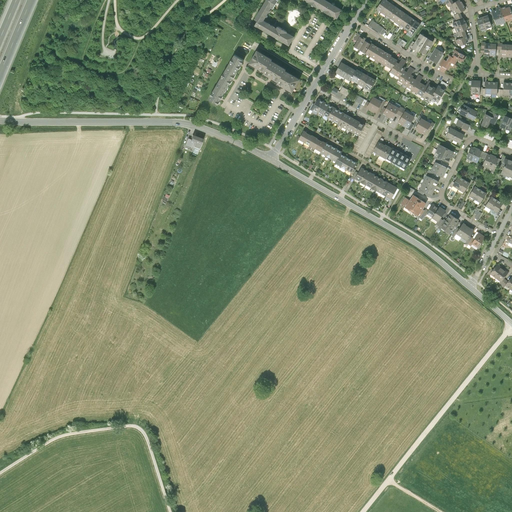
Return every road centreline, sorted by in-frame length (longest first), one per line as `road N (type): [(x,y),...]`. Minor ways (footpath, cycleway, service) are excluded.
road 1 (tertiary): [(0,121),(194,125),(271,160)]
road 2 (track): [(0,473),(65,435),(132,425),(144,434),(170,511)]
road 3 (tertiary): [(271,160),(410,239),(470,287)]
road 4 (track): [(389,480),(511,326)]
